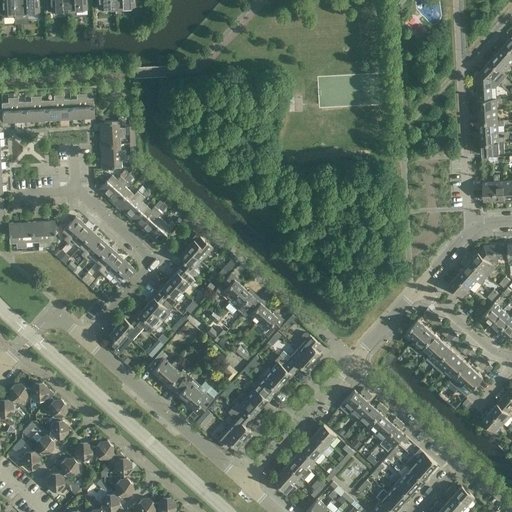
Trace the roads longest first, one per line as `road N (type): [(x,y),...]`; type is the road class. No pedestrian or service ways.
road 1 (residential): [(244,486),(87,339)]
road 2 (residential): [(356,361),(199,215)]
road 3 (residential): [(244,486),(356,361)]
road 4 (residential): [(462,461),(356,361)]
